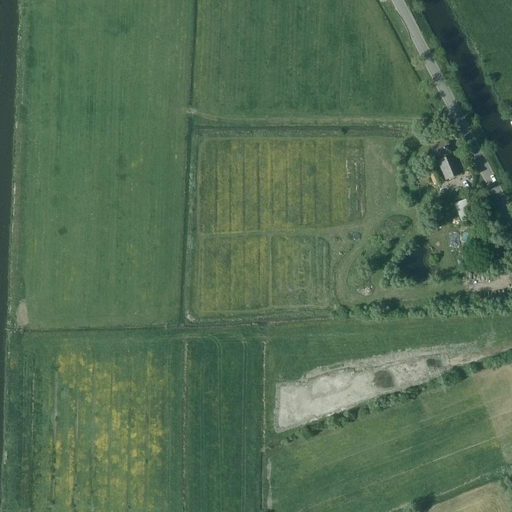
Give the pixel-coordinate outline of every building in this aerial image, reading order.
[(430,148),(432,153),(435,158),(445,180),(460,174),(459,171),(467,167),(458,148),(450,152),(445,141),(430,148)] [(428,172),(433,185),(442,181),(436,168),(428,172)] [(459,213),(467,209),(465,204),(457,207),(459,213)] [(490,241),(492,232),(476,228),(474,234),(480,236),(479,238),(490,241)] [(471,244),(473,234),(463,232),(461,241),(471,244)] [(488,248),(490,241),(479,238),(477,245),(488,248)]
